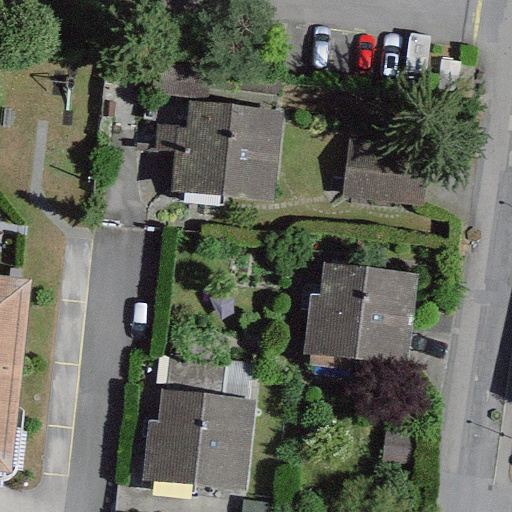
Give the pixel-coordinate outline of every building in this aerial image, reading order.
[(278,125),(185,114),(173,209),(266,221),(278,125)] [(433,161),(349,152),(342,214),(427,222),(433,161)] [(419,286),(326,279),(323,312),(309,311),(304,378),(411,386),(419,286)] [(0,505),(8,507),(32,312),(0,308),(0,505)] [(240,499),(250,401),(163,392),(160,428),(147,427),(141,489),(240,499)]
